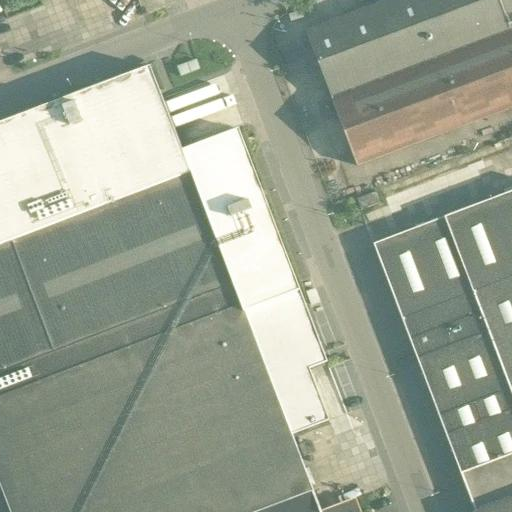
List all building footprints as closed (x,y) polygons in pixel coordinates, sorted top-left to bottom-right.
[(511,0),(393,0),(306,33),(358,167),(511,108),(511,0)] [(181,77),(199,70),(196,60),(177,67),(181,77)] [(150,67),(0,123),(0,247),(190,174),(150,67)] [(0,247),(0,381),(236,292),(244,312),(300,291),(238,130),(184,149),(192,173),(190,174),(0,247)] [(361,210),(380,203),(376,193),(358,199),(361,210)] [(511,511),(511,194),(374,247),(475,510),(471,511),(511,511)] [(244,312),(236,292),(0,381),(0,485),(10,511),(276,511),(314,498),(244,312)] [(310,442),(298,446),(303,457),(314,453),(310,442)] [(357,511),(354,502),(328,511),(320,511),(314,498),(276,511),(357,511)]
